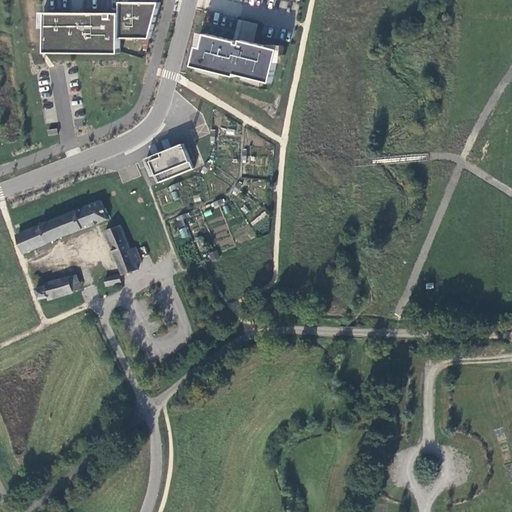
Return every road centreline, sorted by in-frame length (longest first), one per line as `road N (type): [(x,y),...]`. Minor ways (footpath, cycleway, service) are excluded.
road 1 (unclassified): [(147,511),(158,447),(150,411),(243,332),(511,335)]
road 2 (residential): [(191,0),(156,120),(0,192)]
road 3 (track): [(430,451),(430,363),(511,357)]
